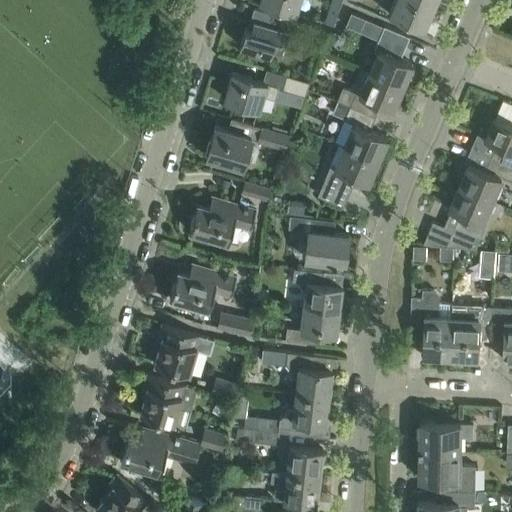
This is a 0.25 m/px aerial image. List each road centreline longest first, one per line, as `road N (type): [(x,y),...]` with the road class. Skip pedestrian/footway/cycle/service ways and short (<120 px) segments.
road 1 (unclassified): [(42,511),(102,397),(213,0)]
road 2 (unclassified): [(356,383),(377,245),(454,54)]
road 3 (residential): [(356,383),(352,511)]
road 4 (residential): [(407,386),(406,511)]
